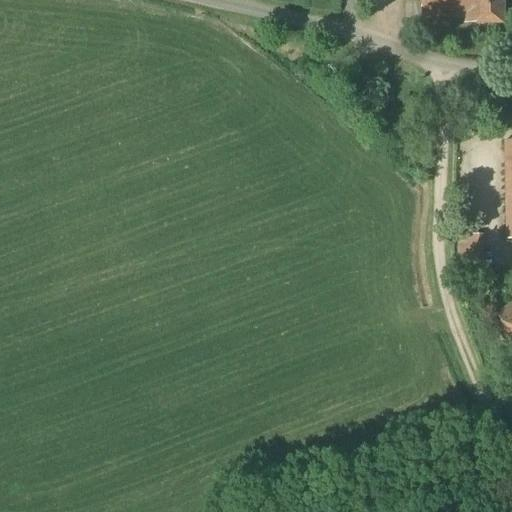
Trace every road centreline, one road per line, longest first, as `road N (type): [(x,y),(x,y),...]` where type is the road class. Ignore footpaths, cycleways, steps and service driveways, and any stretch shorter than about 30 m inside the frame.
road 1 (track): [(441,67),(442,279),(511,455)]
road 2 (unclassified): [(511,69),(441,67),(341,30),(216,0)]
